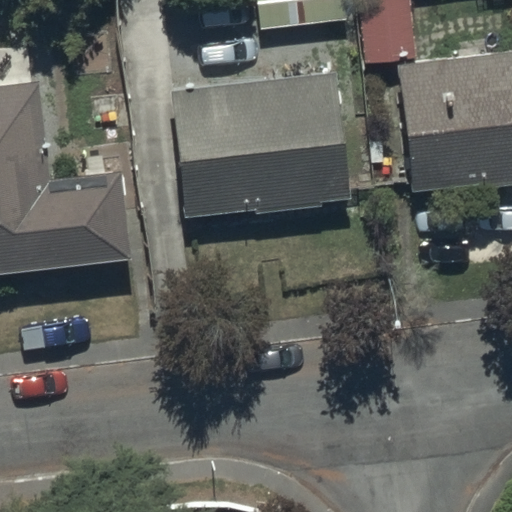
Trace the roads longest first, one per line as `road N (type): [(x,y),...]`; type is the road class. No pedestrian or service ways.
road 1 (residential): [(376,375),(0,421)]
road 2 (residential): [(376,375),(393,511)]
road 3 (residential): [(511,358),(376,375)]
